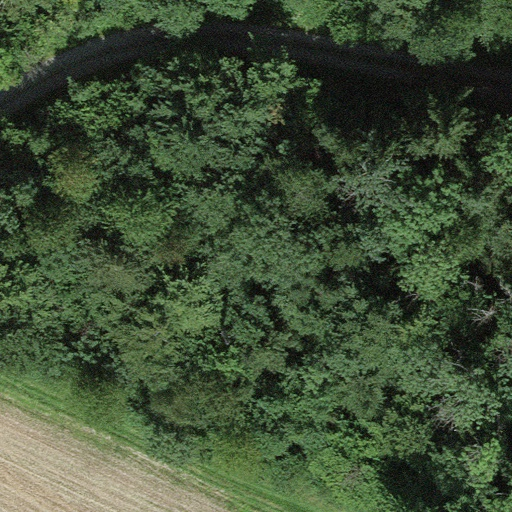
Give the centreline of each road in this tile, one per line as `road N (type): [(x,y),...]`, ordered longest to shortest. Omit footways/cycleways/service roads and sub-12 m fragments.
road 1 (track): [(0,110),(70,64),(155,38),(267,41),(511,79)]
road 2 (track): [(0,370),(308,511)]
